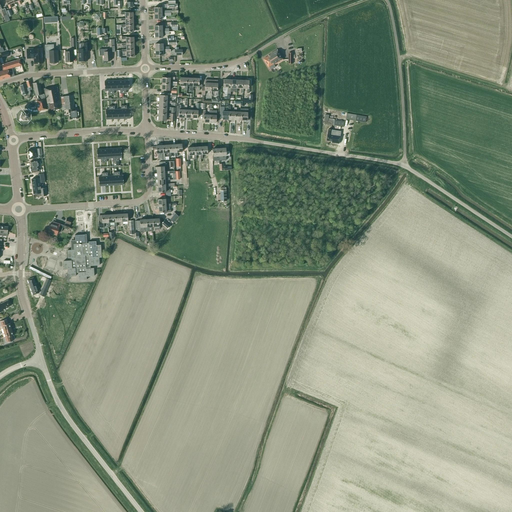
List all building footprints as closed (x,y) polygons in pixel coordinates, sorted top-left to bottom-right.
[(11,4),(14,2),(12,0),(5,0),(7,5),(8,5),(9,8),(10,8),(12,7),(11,4)] [(79,61),(87,61),(86,51),(90,51),(90,43),(82,43),(78,43),(78,49),(79,61)] [(58,58),(57,50),(53,50),(53,45),(45,45),(46,56),(50,56),(50,63),(57,62),(57,58),(58,58)] [(34,58),(34,64),(42,63),(42,48),(34,49),(27,49),(27,58),(34,58)] [(264,59),(269,67),(271,69),(273,68),(272,67),(284,60),(278,50),(268,55),(269,56),(264,59)] [(65,52),(65,62),(73,61),(72,51),(65,52)] [(0,71),(0,80),(15,76),(15,75),(12,68),(16,67),(21,65),(20,59),(14,61),(2,64),(3,67),(4,70),(0,71)] [(20,85),(23,95),(30,93),(29,90),(32,89),(31,87),(32,86),(30,80),(26,81),(27,83),(20,85)] [(211,95),(212,91),(210,91),(211,80),(205,80),(205,83),(205,87),(202,86),(201,95),(205,95),(205,91),(209,91),(209,95),(211,95)] [(40,82),(32,83),(35,96),(38,95),(42,94),(40,82)] [(44,89),(47,103),(48,103),(49,109),(49,111),(59,109),(58,101),(59,101),(56,86),(44,89)] [(48,103),(47,103),(46,103),(44,94),(42,94),(38,95),(38,100),(36,100),(38,111),(47,109),(49,109),(48,103)] [(79,118),(77,108),(74,109),(73,95),(64,96),(66,109),(68,109),(69,119),(79,118)] [(85,95),(86,120),(95,119),(95,95),(85,95)] [(184,118),(185,109),(184,109),(180,109),(181,105),(178,105),(178,106),(177,106),(176,115),(178,115),(178,117),(184,118)] [(222,107),(220,107),(219,119),(222,119),(228,120),(229,112),(228,111),(224,111),(224,107),(222,107)] [(247,112),(242,112),(243,108),(240,108),(240,112),(241,112),(241,120),(247,120),(247,118),(250,118),(251,111),(247,111),(247,112)] [(28,114),(25,111),(21,112),(19,115),(19,118),(22,121),(26,120),(28,118),(28,114)] [(346,119),(366,123),(367,117),(347,113),(346,119)] [(334,120),(335,119),(329,119),(328,125),(344,127),(344,122),(334,120)] [(332,142),(339,144),(340,136),(334,135),(335,130),(328,129),(326,141),(332,142)] [(28,150),(29,159),(37,158),(36,156),(40,155),(39,149),(39,148),(28,150)] [(221,156),(226,156),(226,157),(230,156),(229,151),(226,151),(225,148),(219,148),(219,156),(219,160),(221,160),(221,156)] [(69,151),(43,152),(43,159),(46,158),(46,160),(70,159),(69,151)] [(30,168),(31,172),(39,171),(38,164),(40,164),(39,160),(30,161),(31,168),(30,168)] [(157,174),(164,173),(164,174),(174,173),(174,171),(164,171),(164,166),(165,166),(165,161),(159,162),(159,167),(156,167),(157,174)] [(71,187),(79,187),(78,162),(70,163),(71,187)] [(31,179),(32,187),(40,186),(40,183),(45,182),(44,178),(44,173),(37,174),(38,178),(31,179)] [(40,188),(40,186),(32,187),(33,194),(41,193),(41,196),(47,196),(46,187),(40,188)] [(66,186),(50,187),(50,195),(67,194),(66,186)] [(108,222),(108,215),(102,215),(102,216),(98,216),(99,227),(104,227),(104,222),(108,222)] [(140,227),(139,227),(140,232),(142,232),(142,231),(146,231),(146,227),(146,219),(140,220),(135,220),(135,227),(140,226),(140,227)] [(171,225),(164,220),(161,224),(164,226),(165,225),(168,228),(171,225)] [(50,224),(47,232),(56,235),(57,231),(61,232),(63,225),(54,222),(53,225),(50,224)] [(86,276),(94,276),(93,268),(90,268),(90,266),(99,265),(99,257),(101,257),(100,245),(96,245),(95,241),(88,242),(88,243),(87,243),(86,234),(74,235),(75,241),(70,242),(71,250),(67,250),(68,258),(71,258),(71,260),(63,261),(64,269),(67,269),(68,276),(76,276),(75,273),(78,272),(78,280),(86,280),(86,276)] [(27,280),(33,295),(39,293),(38,290),(39,289),(39,287),(37,288),(33,278),(27,280)] [(10,306),(8,300),(1,303),(0,303),(0,302),(0,311),(7,309),(6,308),(10,306)] [(2,326),(6,338),(4,338),(5,343),(14,340),(12,335),(13,335),(10,323),(8,324),(7,319),(0,321),(0,324),(0,326),(2,326)]
